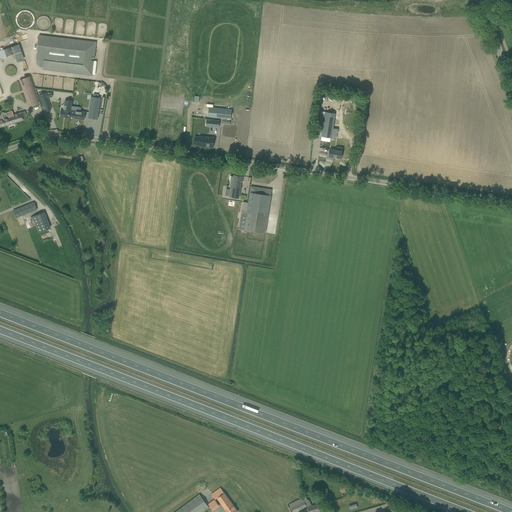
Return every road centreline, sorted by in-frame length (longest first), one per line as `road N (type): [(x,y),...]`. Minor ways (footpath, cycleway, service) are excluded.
road 1 (motorway): [(511,511),(0,312)]
road 2 (unclassified): [(511,201),(67,134),(0,151)]
road 3 (motorway): [(0,330),(464,511)]
road 4 (unknown): [(102,139),(107,86),(36,68),(29,36)]
